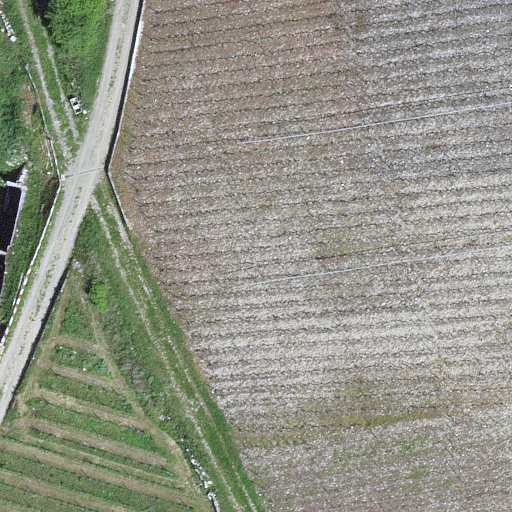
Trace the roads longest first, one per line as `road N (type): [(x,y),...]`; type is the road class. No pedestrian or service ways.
road 1 (track): [(14,0),(122,273),(242,511)]
road 2 (track): [(122,0),(75,231),(0,408)]
